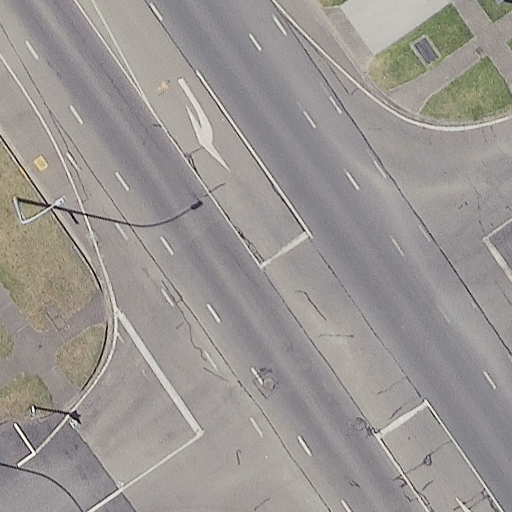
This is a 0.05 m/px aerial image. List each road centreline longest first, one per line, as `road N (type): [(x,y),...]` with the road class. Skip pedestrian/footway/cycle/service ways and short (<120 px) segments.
road 1 (secondary): [(78,0),(123,75),(263,259),(341,337)]
road 2 (residential): [(341,337),(81,511)]
road 3 (secondary): [(341,337),(432,408),(502,511)]
road 4 (residential): [(511,226),(341,337)]
